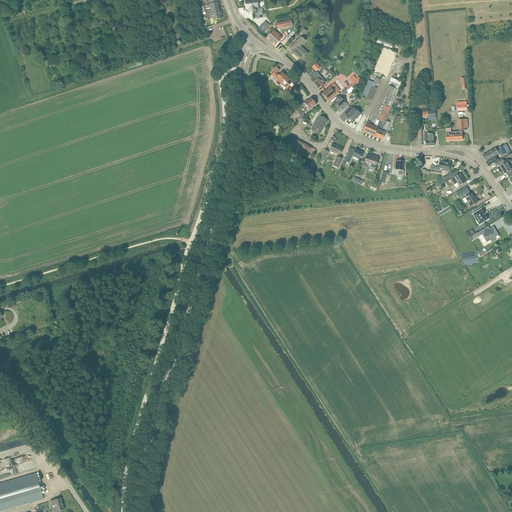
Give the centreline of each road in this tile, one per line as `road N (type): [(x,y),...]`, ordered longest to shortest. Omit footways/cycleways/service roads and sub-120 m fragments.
road 1 (unclassified): [(123,511),(129,437),(219,150),(221,82),(243,71)]
road 2 (tertiary): [(137,511),(146,447),(236,144),(243,71)]
road 3 (tertiary): [(434,151),(392,149),(353,135),(298,73),(253,41)]
